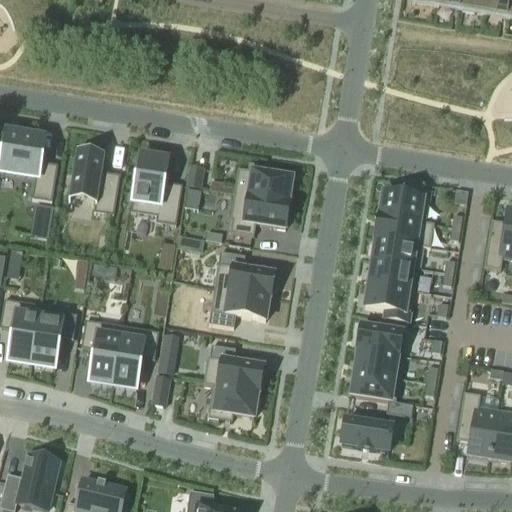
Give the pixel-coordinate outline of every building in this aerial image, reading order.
[(436,12),(437,0),(412,0),(411,8),(436,12)] [(459,16),(462,0),(437,0),(436,12),(459,16)] [(483,20),(486,0),(462,0),(459,16),(483,20)] [(507,23),(510,0),(486,0),(483,20),(507,23)] [(0,148),(0,149),(0,162),(2,163),(0,172),(36,177),(31,203),(51,207),(57,170),(43,167),(43,168),(39,167),(42,145),(6,139),(4,148),(0,148)] [(76,155),(68,205),(69,205),(71,197),(96,201),(94,209),(114,212),(121,172),(107,170),(103,170),(104,159),(76,155)] [(138,165),(130,217),(156,221),(155,227),(175,230),(182,190),(168,188),(164,188),(166,170),(138,165)] [(237,173),(233,199),(288,208),(289,207),(288,207),(292,182),(271,179),(272,172),(248,168),(247,175),(237,173)] [(190,171),(187,190),(199,192),(203,173),(190,171)] [(378,219),(378,220),(424,228),(429,197),(404,193),(403,200),(382,197),(379,219),(379,220),(378,219)] [(233,199),(228,225),(231,225),(229,238),(253,242),(255,229),(284,234),(288,208),(233,199)] [(491,225),(483,272),(500,275),(502,262),(511,263),(511,214),(507,214),(505,227),(491,225)] [(378,220),(374,243),(420,250),(430,252),(433,229),(424,228),(378,220)] [(452,223),(451,232),(460,234),(461,224),(452,223)] [(451,232),(449,244),(458,246),(460,234),(451,232)] [(180,240),(178,253),(190,254),(192,242),(180,240)] [(375,244),(371,266),(417,273),(420,250),(374,243),(374,244),(375,244)] [(219,257),(214,293),(269,302),(273,278),(242,273),(244,261),(219,257)] [(159,262),(158,271),(172,273),(174,265),(159,262)] [(445,265),(443,277),(452,279),(454,266),(445,265)] [(371,266),(368,288),(413,295),(417,273),(371,266)] [(443,277),(441,289),(450,291),(452,279),(443,277)] [(74,281),(73,292),(82,293),(84,283),(74,281)] [(368,288),(364,312),(384,315),(383,322),(408,326),(413,295),(368,288)] [(214,293),(208,329),(233,333),(235,320),(265,325),(268,303),(269,303),(269,302),(214,293)] [(511,299),(502,298),(501,307),(511,308),(511,299)] [(4,304),(0,325),(0,332),(12,334),(8,359),(32,363),(40,310),(4,304)] [(438,308),(436,320),(445,322),(447,309),(439,308),(438,308)] [(40,310),(32,363),(55,367),(59,342),(73,344),(76,319),(41,314),(41,310),(40,310)] [(85,325),(80,353),(93,355),(88,388),(112,392),(122,331),(85,325)] [(357,349),(356,353),(402,361),(406,338),(407,330),(383,326),(382,333),(360,330),(357,349)] [(122,331),(112,392),(135,396),(141,363),(154,365),(158,337),(122,331)] [(432,344),(430,357),(439,358),(441,346),(432,344)] [(207,362),(202,389),(212,390),(212,389),(258,397),(263,371),(233,366),(235,354),(211,350),(209,362),(207,362)] [(356,359),(353,376),(399,383),(402,361),(356,353),(355,359),(356,359)] [(157,367),(156,378),(172,381),(174,370),(157,367)] [(428,371),(426,388),(435,389),(437,373),(428,371)] [(490,374),(489,382),(501,384),(503,376),(490,374)] [(353,376),(350,400),(357,401),(395,407),(399,383),(353,376)] [(156,382),(151,408),(164,411),(169,384),(156,382)] [(426,388),(424,400),(433,401),(435,389),(426,388)] [(208,415),(207,422),(231,426),(232,419),(253,423),(257,398),(258,398),(258,397),(212,389),(212,390),(208,415)] [(463,397),(455,445),(469,447),(467,461),(473,461),(489,464),(496,416),(484,414),(478,414),(480,400),(463,397)] [(387,406),(385,419),(410,423),(412,410),(407,409),(387,406)] [(511,419),(496,416),(489,464),(510,467),(511,454),(511,453),(511,419)] [(390,441),(392,431),(345,423),(341,449),(357,452),(357,453),(373,455),(387,457),(389,446),(390,446),(391,441),(390,441)] [(6,479),(0,506),(0,511),(15,511),(16,508),(31,511),(47,511),(59,467),(27,460),(22,483),(6,479)] [(66,508),(65,511),(124,511),(127,500),(124,499),(125,495),(104,490),(105,487),(103,487),(103,488),(98,487),(98,486),(97,486),(97,488),(82,484),(76,510),(66,508)] [(210,511),(213,500),(189,496),(186,511),(210,511)]
